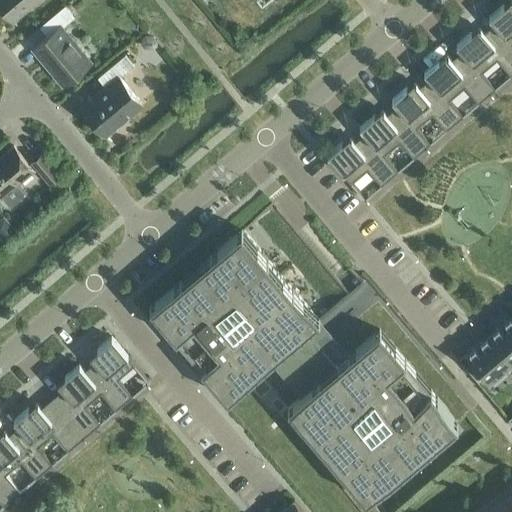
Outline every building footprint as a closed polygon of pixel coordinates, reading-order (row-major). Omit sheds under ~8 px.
[(0,0),(0,6),(11,19),(34,0),(0,0)] [(62,0),(70,9),(82,0),(62,0)] [(511,0),(506,0),(502,4),(488,16),(493,22),(511,44),(511,43),(511,0)] [(455,44),(461,50),(480,72),(481,71),(496,58),(510,74),(511,72),(511,43),(511,44),(493,22),(483,31),(480,27),(477,25),(455,44)] [(63,83),(90,61),(59,24),(32,46),(44,61),(46,60),(51,65),(49,67),(63,83)] [(480,72),(461,50),(450,58),(447,55),(445,52),(423,71),(428,77),(447,99),(448,98),(464,86),(478,102),(497,86),(496,85),(494,86),(481,71),(480,72)] [(82,106),(103,132),(140,102),(119,76),(134,63),(125,53),(97,76),(106,86),(82,106)] [(447,99),(428,77),(418,86),(413,80),(391,98),(396,104),(415,127),(416,126),(431,113),(445,129),(464,113),(463,112),(461,114),(448,98),(447,99)] [(358,126),(364,132),(383,154),(384,153),(399,140),(413,156),(432,140),(431,139),(429,141),(416,126),(415,127),(396,104),(386,113),(380,107),(358,126)] [(383,154),(364,132),(353,141),(348,135),(326,153),(364,198),(367,195),(366,194),(364,196),(351,181),(367,167),(381,184),(399,168),(399,167),(397,168),(384,153),(383,154)] [(0,155),(0,194),(32,168),(13,145),(0,155)] [(31,161),(48,181),(58,173),(42,153),(31,161)] [(0,214),(0,232),(7,237),(16,222),(1,213),(0,214)] [(229,392),(270,357),(317,317),(242,228),(153,303),(178,332),(195,317),(222,349),(205,364),(229,392)] [(488,333),(511,361),(511,313),(488,333)] [(381,328),(302,394),(290,404),(368,495),(459,417),(434,388),(417,402),(389,372),(407,357),(381,328)] [(488,382),(511,361),(488,333),(464,354),(488,382)] [(94,360),(84,369),(102,390),(100,391),(114,407),(112,409),(113,410),(132,394),(117,377),(133,363),(147,380),(144,382),(145,383),(149,380),(111,335),(89,354),(94,360)] [(102,390),(84,369),(79,363),(57,381),(62,388),(51,397),(83,435),(100,421),(85,404),(100,391),(102,390)] [(67,449),(83,435),(51,397),(40,406),(35,400),(13,419),(18,425),(36,446),(37,445),(52,432),(67,449)] [(0,429),(0,469),(4,473),(5,472),(20,459),(35,477),(54,460),(53,459),(51,461),(37,445),(36,446),(18,425),(8,433),(3,427),(0,429)] [(4,473),(0,469),(0,501),(2,504),(21,488),(21,487),(19,489),(5,472),(4,473)] [(277,511),(304,511),(293,499),(277,511)]
